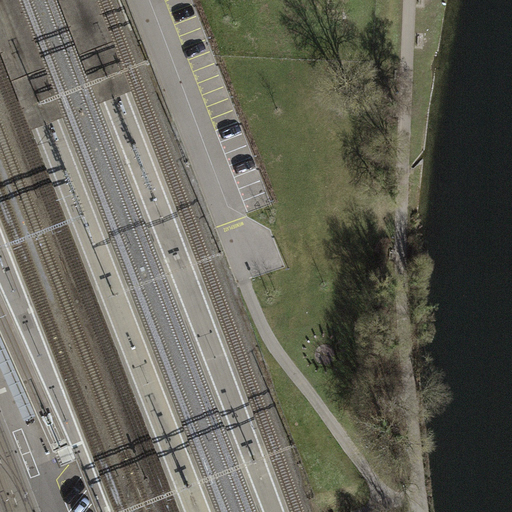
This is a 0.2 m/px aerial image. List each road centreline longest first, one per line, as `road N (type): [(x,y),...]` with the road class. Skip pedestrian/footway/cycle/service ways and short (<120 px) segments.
road 1 (track): [(411,0),(401,257),(422,511)]
road 2 (track): [(232,250),(263,328),(389,502),(421,501)]
road 3 (residential): [(136,0),(232,250)]
